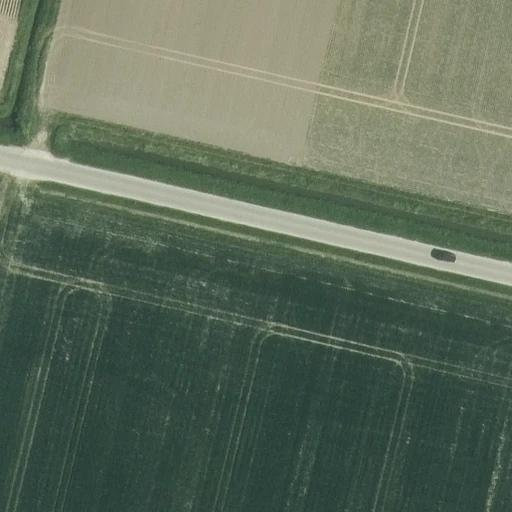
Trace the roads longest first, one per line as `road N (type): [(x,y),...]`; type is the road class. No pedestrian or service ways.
road 1 (unclassified): [(511,276),(0,159)]
road 2 (track): [(27,165),(0,286)]
